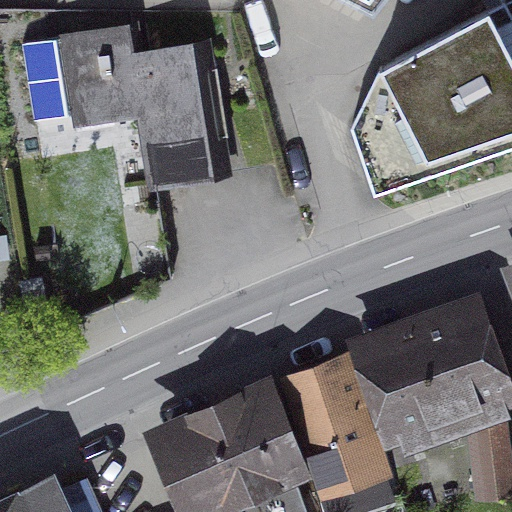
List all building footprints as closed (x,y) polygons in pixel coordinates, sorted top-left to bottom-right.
[(347,0),(373,13),(382,0),(347,0)] [(511,0),(509,0),(506,2),(504,0),(500,0),(380,66),(350,125),(374,192),(511,143),(511,0)] [(144,113),(154,181),(220,171),(200,42),(138,51),(134,23),(58,36),(70,111),(111,105),(113,118),(144,113)] [(369,347),(396,422),(510,381),(483,306),(369,347)] [(317,481),(311,483),(320,511),(338,511),(398,494),(388,462),(378,461),(346,363),(286,386),(317,481)] [(215,511),(226,507),(228,511),(304,511),(292,479),(308,472),(275,390),(165,438),(197,511),(215,511)] [(511,484),(505,419),(471,423),(478,490),(511,486),(511,484)] [(65,511),(55,489),(2,511),(65,511)]
